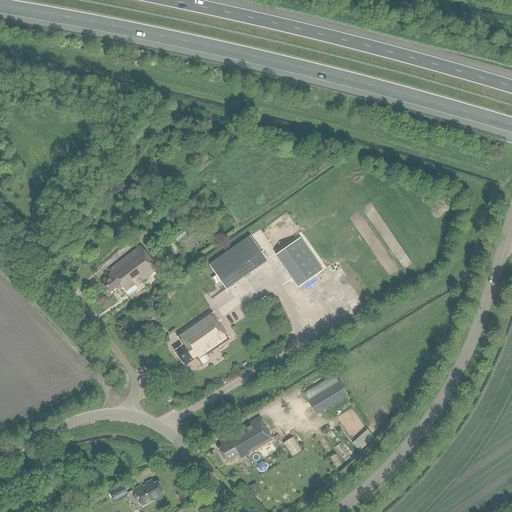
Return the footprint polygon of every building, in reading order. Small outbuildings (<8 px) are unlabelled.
[(195,210),(189,203),(185,206),(191,213),(195,210)] [(182,230),(172,238),(176,242),(185,235),(182,230)] [(216,285),(221,281),(226,289),(266,260),(249,235),(208,264),(216,275),(212,278),(216,285)] [(327,271),(306,237),(281,252),(302,287),(327,271)] [(101,284),(109,294),(118,287),(120,289),(122,287),(125,292),(134,285),(136,287),(158,269),(140,246),(109,270),(111,273),(102,280),(104,282),(101,284)] [(206,355),(229,339),(210,312),(176,336),(183,345),(174,351),(184,366),(196,358),(198,361),(199,360),(203,365),(209,360),(206,355)] [(151,318),(142,314),(139,321),(149,325),(151,318)] [(306,381),(285,389),(288,397),(309,389),(306,381)] [(315,415),(347,396),(339,382),(307,401),(315,415)] [(247,455),(247,456),(273,441),(259,417),(219,441),(222,446),(217,448),(225,463),(237,456),(239,459),(247,455)] [(142,485),(132,490),(141,507),(153,501),(154,503),(162,499),(160,495),(164,493),(158,481),(154,483),(152,480),(145,483),(146,485),(143,487),(142,485)] [(113,502),(128,493),(124,486),(108,494),(113,502)] [(259,493),(257,486),(249,490),(252,496),(259,493)]
